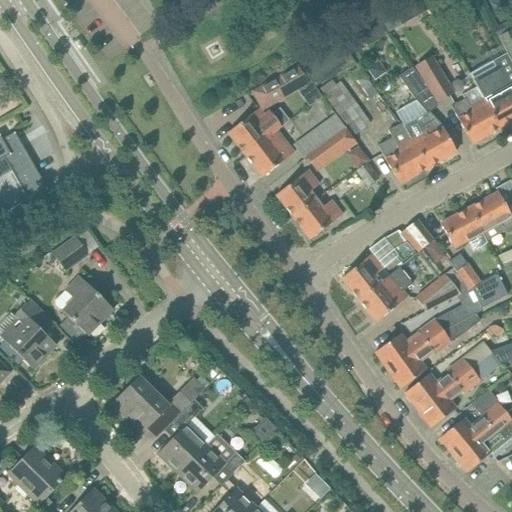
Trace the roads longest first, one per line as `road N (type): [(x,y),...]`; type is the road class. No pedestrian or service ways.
road 1 (secondary): [(206,269),(15,0)]
road 2 (secondary): [(427,511),(206,269)]
road 3 (residential): [(486,511),(434,464),(295,274)]
road 4 (residential): [(295,274),(391,210),(511,146)]
road 5 (residential): [(295,274),(184,117)]
road 6 (residential): [(62,396),(206,269)]
road 7 (residential): [(152,511),(62,396)]
